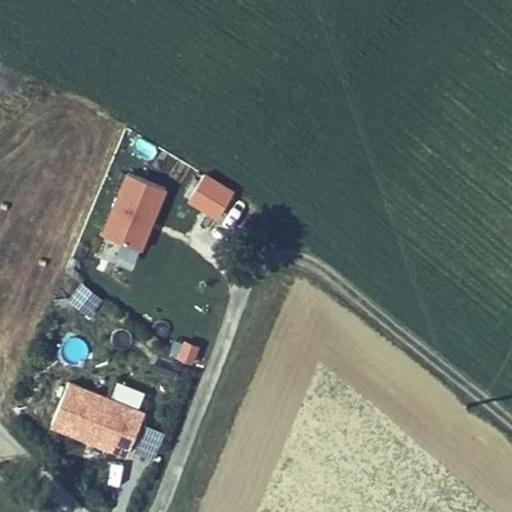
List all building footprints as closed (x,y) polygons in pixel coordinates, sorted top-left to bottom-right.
[(169,185),(124,168),(99,232),(144,249),(169,185)] [(238,189),(208,170),(194,192),(223,211),(238,189)] [(94,311),(104,292),(79,280),(69,299),(94,311)] [(175,355),(193,362),(200,344),(182,337),(175,355)] [(147,408),(73,378),(54,424),(129,454),(147,408)] [(146,420),(134,447),(155,456),(166,428),(146,420)]
